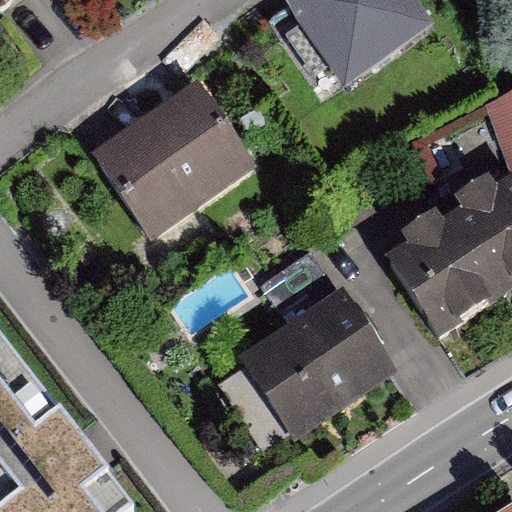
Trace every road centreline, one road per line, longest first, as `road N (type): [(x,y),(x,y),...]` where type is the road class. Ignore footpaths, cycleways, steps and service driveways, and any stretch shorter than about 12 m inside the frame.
road 1 (residential): [(208,511),(0,243)]
road 2 (residential): [(218,0),(0,154)]
road 3 (secondary): [(511,418),(368,511)]
